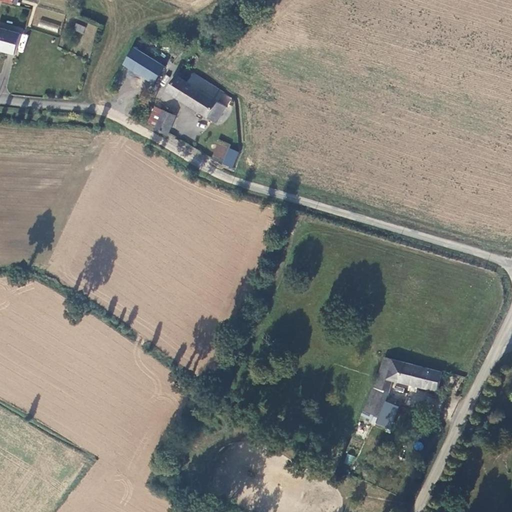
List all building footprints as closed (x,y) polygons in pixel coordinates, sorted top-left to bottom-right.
[(0,21),(0,26),(21,33),(22,28),(0,21)] [(75,24),(74,31),(83,33),(85,26),(75,24)] [(0,27),(0,49),(16,54),(22,34),(0,27)] [(125,64),(156,84),(167,67),(135,47),(125,64)] [(200,90),(206,81),(195,74),(189,83),(177,75),(167,91),(191,106),(201,90),(200,90)] [(219,101),(224,92),(206,81),(200,90),(201,90),(191,106),(217,122),(227,107),(219,101)] [(148,123),(157,127),(164,110),(155,106),(148,123)] [(176,116),(164,110),(157,127),(156,129),(168,135),(176,116)] [(223,163),(234,168),(240,153),(230,148),(223,163)] [(438,391),(442,372),(385,356),(375,387),(390,391),(393,380),(438,391)] [(379,417),(390,391),(375,387),(374,386),(364,411),(374,415),(379,417)] [(372,422),(374,415),(364,411),(361,417),(372,422)] [(344,463),(351,465),(354,456),(347,454),(344,463)]
